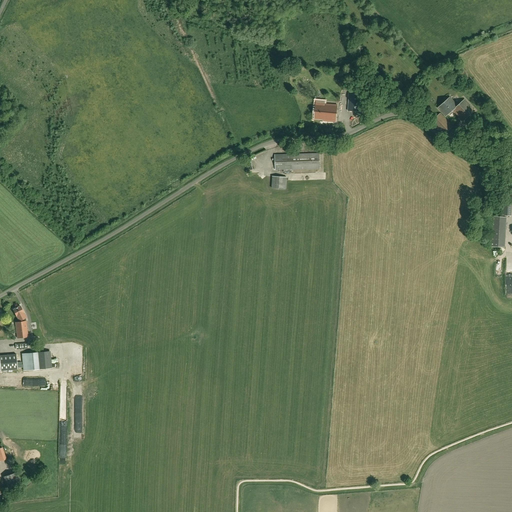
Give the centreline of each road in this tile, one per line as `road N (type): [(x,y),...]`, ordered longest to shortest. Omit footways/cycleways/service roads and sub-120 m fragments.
road 1 (unclassified): [(0,296),(257,147),(341,135),(398,111),(511,175)]
road 2 (track): [(240,511),(246,484),(287,483),(314,494),(413,486),(434,457),(511,427)]
